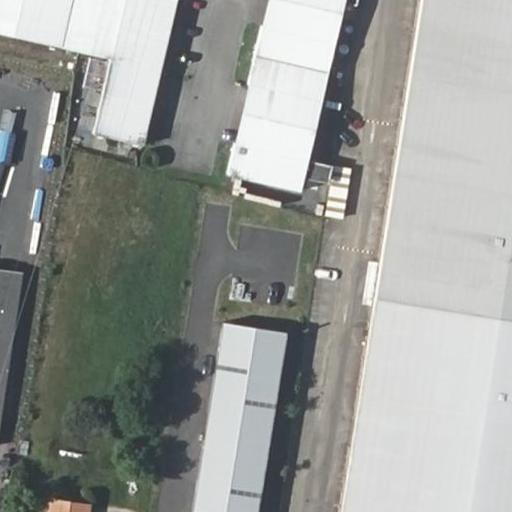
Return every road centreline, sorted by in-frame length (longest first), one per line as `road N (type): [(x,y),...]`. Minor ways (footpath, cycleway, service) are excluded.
road 1 (unknown): [(307,511),(393,0)]
road 2 (unknown): [(165,511),(199,271)]
